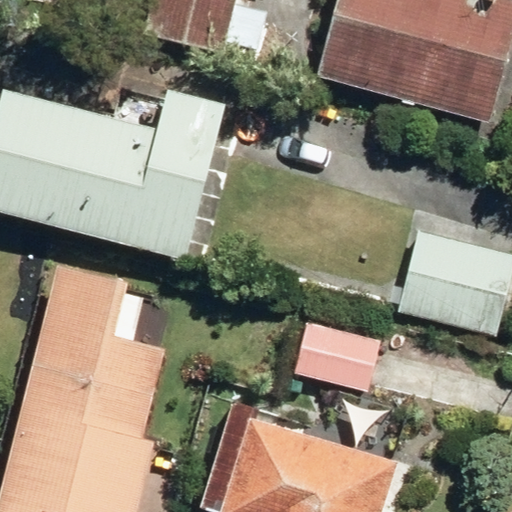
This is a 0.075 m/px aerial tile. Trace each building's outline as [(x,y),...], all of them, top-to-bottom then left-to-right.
[(113,23),(117,0),(70,0),(67,14),(113,23)] [(147,0),(139,37),(218,56),(231,0),(147,0)] [(331,0),(310,81),(485,127),(511,22),(511,4),(493,0),(331,0)] [(0,220),(177,264),(214,109),(156,94),(147,133),(0,97),(0,220)] [(393,315),(494,337),(511,256),(411,234),(393,315)] [(0,459),(0,511),(130,511),(148,445),(136,442),(157,355),(103,341),(117,286),(48,269),(0,459)] [(285,376),(362,394),(375,342),(298,323),(285,376)] [(375,511),(388,467),(239,423),(243,410),(223,403),(192,511),(195,511),(375,511)]
